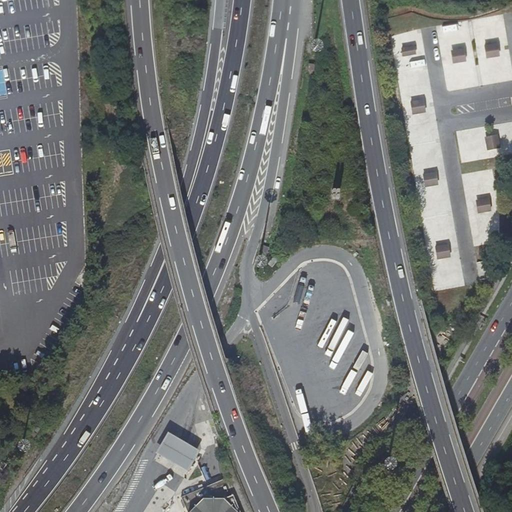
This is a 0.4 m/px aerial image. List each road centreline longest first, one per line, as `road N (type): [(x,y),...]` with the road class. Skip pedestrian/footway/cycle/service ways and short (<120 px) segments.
road 1 (motorway): [(76,511),(132,433),(208,286),(255,146),(282,9)]
road 2 (trunk): [(141,0),(158,155),(226,399),(270,511)]
road 3 (motorway): [(465,511),(415,351),(351,0)]
road 4 (motorway): [(240,0),(218,130),(173,265),(139,336)]
road 5 (motorway): [(219,0),(190,165),(139,306),(139,336)]
road 6 (motorway): [(246,305),(293,39),(282,9)]
road 7 (primary): [(511,302),(389,511)]
road 8 (motorway): [(139,336),(23,511)]
road 9 (primary): [(441,511),(511,391)]
